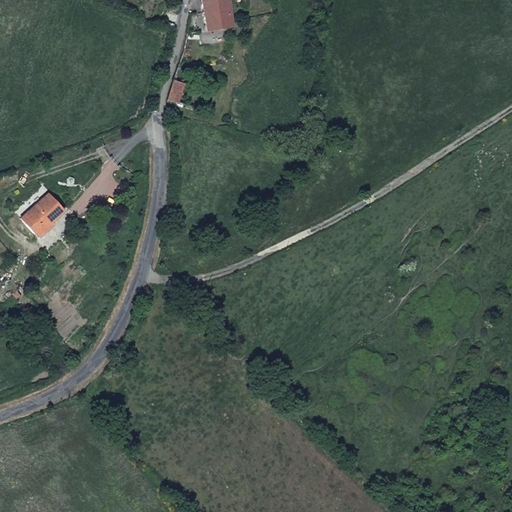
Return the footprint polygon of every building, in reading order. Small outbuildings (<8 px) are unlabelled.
[(227,29),(225,0),(202,0),(205,30),(227,29)] [(194,35),(186,34),(177,60),(189,63),(194,35)] [(166,96),(166,100),(179,103),(184,83),(171,80),(166,96)] [(51,222),(62,213),(47,195),(21,218),(32,231),(40,224),(44,229),(51,222)] [(54,224),(51,222),(44,229),(40,224),(32,231),(37,238),(54,224)]
